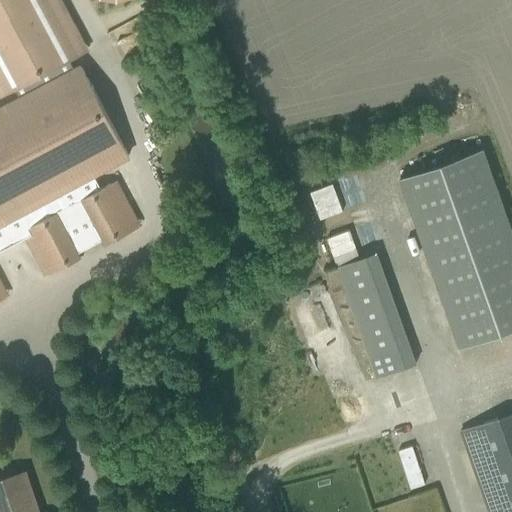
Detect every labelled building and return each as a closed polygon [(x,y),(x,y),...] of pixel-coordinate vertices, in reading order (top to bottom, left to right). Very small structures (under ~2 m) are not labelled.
[(82,52),(54,0),(0,0),(0,92),(1,95),(14,88),(20,98),(74,70),(69,59),(82,52)] [(78,252),(103,239),(105,243),(134,227),(111,183),(101,188),(93,174),(129,156),(81,66),(74,70),(20,98),(0,109),(0,298),(2,297),(0,293),(0,251),(31,235),(51,272),(80,256),(78,252)] [(511,329),(511,232),(482,149),(399,179),(460,348),(511,329)] [(338,192),(313,199),(319,218),(344,211),(338,192)] [(416,364),(407,340),(367,354),(376,378),(416,364)] [(511,511),(511,413),(460,431),(488,511),(511,511)] [(412,446),(398,450),(411,489),(425,484),(412,446)] [(26,471),(0,479),(0,500),(32,490),(26,471)]
